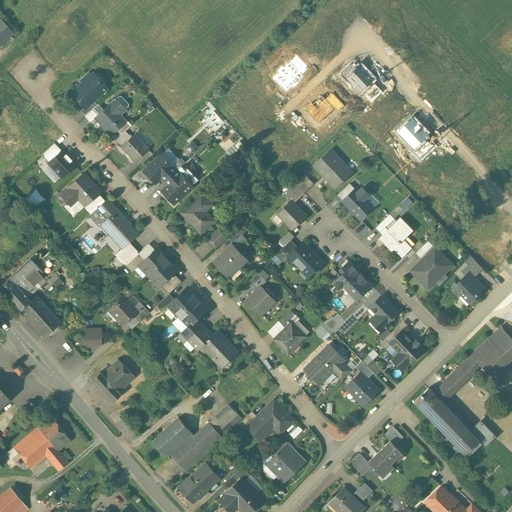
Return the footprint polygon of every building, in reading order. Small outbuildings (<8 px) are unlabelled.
[(0,19),(0,44),(12,33),(0,19)] [(305,33),(319,50),(334,37),(319,20),(305,33)] [(272,78),(286,94),(304,77),(290,61),(272,78)] [(366,88),(368,90),(374,84),(372,82),(374,80),(360,65),(356,69),(352,64),(340,75),(353,89),(356,86),(361,92),(366,88)] [(84,108),(92,100),(106,88),(93,74),(92,75),(88,72),(79,81),(82,84),(71,94),(84,107),(84,108)] [(374,84),(368,90),(363,94),(371,103),(383,92),(375,84),(374,84)] [(306,110),(319,125),(336,110),(323,95),(306,110)] [(115,99),(94,118),(110,136),(111,135),(126,121),(119,114),(128,106),(128,104),(121,96),(118,96),(115,99)] [(84,108),(84,107),(80,111),(85,115),(96,105),(92,100),(84,108)] [(9,115),(0,124),(0,148),(11,159),(32,137),(9,115)] [(399,132),(413,148),(414,148),(425,138),(428,135),(412,119),(399,132)] [(126,121),(111,135),(115,139),(124,131),(130,126),(126,121)] [(124,131),(115,139),(119,144),(128,135),(124,131)] [(134,134),(120,147),(134,161),(148,149),(134,134)] [(244,146),(241,141),(234,146),(228,136),(220,142),(229,156),(244,146)] [(414,148),(413,148),(411,150),(420,159),(433,146),(425,138),(414,148)] [(331,150),(314,166),(336,188),(352,173),(331,150)] [(61,151),(48,163),(61,177),(74,165),(61,151)] [(151,165),(143,172),(154,183),(161,177),(172,166),(173,166),(162,154),(157,159),(153,159),(151,162),(151,165)] [(172,166),(161,177),(165,181),(176,171),(172,166)] [(181,175),(176,171),(165,181),(169,186),(181,175)] [(75,196),(83,206),(99,192),(83,174),(61,194),(69,202),(75,196)] [(181,174),(181,175),(169,186),(163,192),(174,204),(181,197),(184,197),(187,194),(187,191),(192,186),(181,174)] [(304,174),(295,183),(304,193),(314,184),(304,174)] [(291,201),(294,203),(304,193),(295,183),(284,194),(291,201)] [(38,188),(28,196),(37,206),(47,198),(38,188)] [(355,189),(343,201),(342,201),(360,220),(373,207),(365,199),(369,195),(363,189),(359,192),(355,189)] [(202,194),(182,213),(201,233),(214,221),(202,208),(209,201),(202,194)] [(69,202),(64,206),(73,216),(83,206),(75,196),(69,202)] [(122,248),(129,242),(137,235),(125,222),(126,221),(106,199),(96,209),(106,220),(100,225),(101,225),(102,224),(111,234),(110,235),(122,248)] [(291,201),(277,214),(293,230),(307,217),(294,203),(291,201)] [(81,222),(96,209),(91,203),(76,217),(81,222)] [(390,214),(376,228),(380,233),(394,219),(390,214)] [(413,230),(401,217),(379,238),(392,252),(394,250),(402,258),(412,248),(404,240),(413,230)] [(219,227),(206,239),(216,249),(228,238),(229,237),(219,227)] [(240,227),(229,237),(228,238),(229,238),(234,243),(233,243),(234,244),(245,233),(240,227)] [(284,247),(291,240),(294,237),(289,231),(279,241),(284,247)] [(428,241),(433,246),(444,236),(439,231),(428,241)] [(284,247),(276,255),(281,260),(296,245),(291,240),(284,247)] [(428,241),(416,253),(421,258),(433,246),(428,241)] [(124,262),(137,250),(129,242),(122,248),(116,254),(124,262)] [(302,242),(288,255),(309,277),(323,264),(302,242)] [(247,260),(231,245),(214,261),(230,277),(230,276),(229,275),(238,266),(239,268),(247,260)] [(148,275),(166,258),(156,248),(144,260),(139,264),(140,264),(144,268),(144,271),(148,275)] [(452,265),(435,248),(411,271),(428,288),(452,265)] [(43,256),(56,270),(61,265),(48,251),(43,256)] [(36,252),(30,258),(48,279),(55,272),(56,271),(56,270),(43,256),(39,252),(38,254),(36,252)] [(131,273),(140,264),(139,264),(144,260),(138,254),(125,266),(131,273)] [(468,265),(477,275),(483,269),(470,256),(464,262),(468,265)] [(9,277),(27,297),(33,292),(38,288),(42,284),(48,279),(30,258),(9,277)] [(160,285),(173,273),(177,269),(166,258),(148,275),(153,281),(156,281),(160,286),(160,285)] [(357,299),(357,300),(361,296),(372,285),(371,284),(370,286),(360,275),(361,274),(352,265),(333,283),(340,290),(344,286),(357,299)] [(463,293),(471,302),(485,288),(474,277),(477,275),(468,265),(461,271),(466,276),(451,290),(452,290),(453,289),(459,295),(458,296),(458,297),(463,293)] [(48,279),(42,284),(50,294),(64,281),(55,272),(48,279)] [(258,272),(249,281),(257,289),(261,286),(267,281),(258,272)] [(169,294),(182,282),(173,273),(160,285),(169,294)] [(9,277),(0,285),(0,290),(19,311),(30,301),(27,297),(9,277)] [(261,286),(257,289),(245,301),(260,317),(276,301),(261,286)] [(38,288),(33,292),(39,298),(43,294),(38,288)] [(188,327),(189,328),(197,320),(208,310),(208,307),(204,303),(202,303),(193,294),(193,292),(189,288),(187,288),(175,299),(168,306),(173,311),(175,311),(184,320),(184,322),(188,327)] [(30,301),(19,311),(43,338),(60,322),(39,298),(33,292),(27,297),(30,301)] [(162,312),(168,306),(175,299),(169,294),(156,306),(162,312)] [(346,321),(363,304),(366,301),(361,296),(357,300),(357,299),(340,315),(346,321)] [(389,321),(398,312),(391,305),(382,296),(370,307),(379,316),(375,320),(375,322),(383,331),(390,325),(390,322),(389,321)] [(122,297),(108,309),(122,325),(133,316),(143,307),(139,302),(133,308),(122,297)] [(338,328),(343,334),(369,309),(363,304),(346,321),(338,328)] [(143,307),(133,316),(139,322),(149,313),(143,307)] [(279,321),(285,328),(291,323),(289,321),(292,318),(296,322),(299,319),(291,310),(279,321)] [(188,327),(182,333),(188,339),(203,325),(197,320),(189,328),(188,327)] [(279,321),(267,332),(288,353),(305,336),(292,322),(291,323),(285,328),(279,321)] [(199,350),(202,347),(201,346),(212,335),(203,325),(188,339),(199,350)] [(414,402),(465,455),(480,441),(470,431),(474,427),(448,399),(482,367),(493,378),(511,359),(511,337),(503,328),(501,326),(443,382),(444,383),(434,393),(429,388),(414,402)] [(214,359),(222,368),(238,352),(228,341),(227,342),(217,333),(218,331),(217,330),(212,335),(201,346),(202,347),(204,345),(215,357),(214,359)] [(400,353),(394,358),(404,369),(422,351),(402,331),(395,337),(390,342),(390,343),(400,353)] [(384,349),(390,343),(390,342),(395,337),(391,332),(379,344),(384,349)] [(105,333),(92,333),(92,343),(105,343),(105,333)] [(130,339),(122,346),(126,350),(134,344),(130,339)] [(134,344),(126,350),(140,366),(152,355),(138,340),(134,344)] [(319,355),(304,369),(319,384),(320,384),(318,382),(332,369),(337,375),(345,367),(340,361),(343,358),(344,359),(345,359),(330,344),(324,350),(325,351),(320,356),(319,355)] [(362,359),(369,354),(365,347),(357,353),(362,359)] [(152,355),(140,366),(145,372),(157,361),(152,355)] [(101,374),(118,392),(134,377),(117,359),(101,374)] [(361,373),(361,372),(367,378),(373,372),(367,366),(362,360),(355,367),(361,373)] [(367,366),(373,372),(376,375),(382,370),(373,360),(367,366)] [(13,365),(18,374),(24,371),(19,362),(13,365)] [(345,367),(337,375),(342,380),(351,370),(346,366),(345,367)] [(361,373),(346,387),(363,406),(379,390),(367,378),(361,372),(361,373)] [(100,373),(91,380),(111,402),(120,394),(118,392),(101,374),(100,373)] [(243,420),(242,421),(261,440),(274,428),(280,434),(294,420),(274,400),(257,416),(252,411),(243,420)] [(242,421),(243,420),(228,404),(194,436),(171,457),(185,474),(242,421)] [(51,417),(14,447),(30,467),(46,455),(55,449),(57,451),(70,441),(51,417)] [(179,417),(150,443),(166,461),(171,457),(194,436),(179,417)] [(391,441),(395,445),(404,437),(393,426),(385,435),(391,441)] [(147,439),(134,450),(155,473),(167,462),(166,461),(150,443),(147,439)] [(268,453),(273,458),(288,443),(284,439),(268,453)] [(379,452),(391,464),(403,453),(395,445),(391,441),(379,452)] [(273,458),(265,465),(266,465),(267,465),(269,462),(280,474),(278,476),(284,482),(283,483),(284,483),(306,461),(305,461),(288,444),(289,443),(288,443),(273,458)] [(55,449),(46,455),(58,470),(67,463),(57,451),(55,449)] [(379,452),(368,462),(373,467),(380,475),(391,464),(379,452)] [(373,467),(368,462),(362,456),(354,464),(364,475),(373,467)] [(206,463),(179,487),(193,503),(220,478),(206,463)] [(236,472),(242,478),(242,477),(245,480),(251,475),(243,467),(236,472)] [(202,511),(225,491),(226,493),(242,478),(236,472),(198,508),(201,511),(202,511)] [(245,480),(242,477),(242,478),(226,493),(227,494),(220,500),(231,511),(232,511),(239,506),(243,511),(252,511),(264,501),(245,480)] [(64,499),(70,491),(61,484),(55,492),(64,499)] [(361,486),(355,492),(364,500),(369,495),(361,486)] [(442,486),(426,502),(433,509),(436,507),(440,511),(480,511),(472,504),(464,511),(463,511),(453,501),(455,500),(455,498),(451,494),(450,495),(442,486)] [(24,511),(28,509),(9,487),(0,494),(0,511),(24,511)] [(344,488),(329,502),(339,511),(361,511),(364,509),(344,488)]
